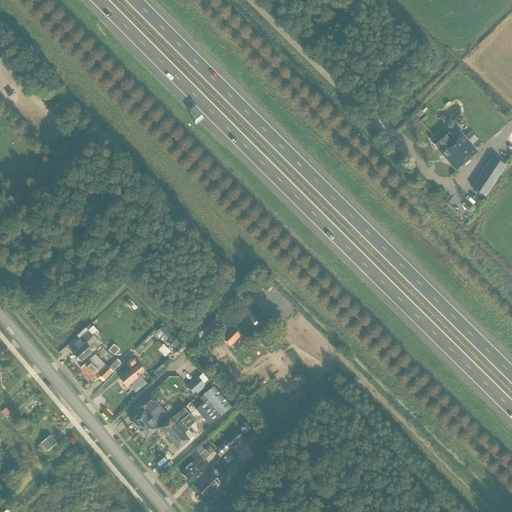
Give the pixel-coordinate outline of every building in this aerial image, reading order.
[(468,126),(462,131),(465,136),(472,132),(468,126)] [(436,139),(432,143),(439,151),(453,168),(456,170),(477,152),(459,132),(453,138),(443,128),(434,137),(436,139)] [(485,198),(506,167),(492,158),(472,189),(485,198)] [(241,318),(250,327),(257,320),(248,311),(241,318)] [(102,320),(109,328),(116,322),(108,314),(102,320)] [(240,336),(243,333),(237,326),(234,329),(233,329),(223,340),(230,347),(241,336),(240,336)] [(158,333),(181,354),(187,347),(163,327),(158,333)] [(253,337),(264,347),(272,340),(261,329),(253,337)] [(95,341),(93,343),(90,340),(93,337),(88,331),(80,339),(84,344),(73,354),(80,363),(99,346),(95,341)] [(112,373),(120,365),(116,361),(108,369),(107,367),(103,370),(92,358),(81,369),(94,382),(100,376),(105,380),(112,373)] [(129,369),(136,364),(132,359),(125,364),(129,369)] [(131,370),(120,379),(126,387),(128,385),(135,394),(146,384),(139,376),(144,371),(139,364),(131,371),(131,370)] [(194,396),(205,386),(197,377),(186,387),(194,396)] [(230,407),(213,387),(200,398),(204,403),(196,409),(209,425),(230,407)] [(144,412),(131,423),(138,430),(150,419),(148,416),(153,411),(154,411),(159,406),(155,402),(151,397),(145,402),(139,407),(144,412)] [(150,419),(138,430),(146,439),(170,418),(159,406),(154,411),(153,411),(148,416),(150,419)] [(182,408),(170,419),(159,429),(178,451),(189,441),(183,434),(188,430),(187,429),(195,422),(182,408)] [(241,426),(241,432),(244,435),(251,429),(245,423),(241,426)] [(220,457),(231,447),(239,439),(234,433),(214,452),(220,457)] [(251,433),(242,441),(249,448),(257,440),(251,433)] [(51,436),(41,444),(47,452),(57,444),(51,436)] [(209,446),(205,449),(209,454),(213,450),(209,446)] [(204,450),(197,457),(181,473),(188,481),(200,469),(202,466),(200,464),(210,456),(204,450)] [(216,480),(221,475),(216,469),(211,474),(210,474),(196,488),(206,499),(221,485),(216,480)]
